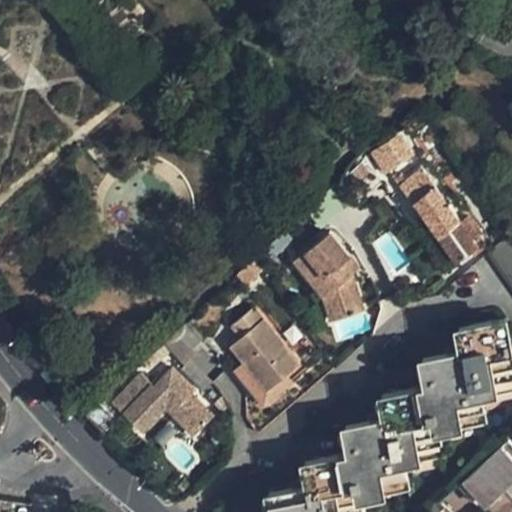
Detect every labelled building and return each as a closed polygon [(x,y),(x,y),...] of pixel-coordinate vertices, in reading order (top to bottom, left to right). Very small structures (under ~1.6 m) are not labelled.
[(401,129),(372,148),(387,171),(416,151),(401,129)] [(417,196),(439,182),(426,164),(401,180),(414,199),(417,196)] [(479,244),(439,182),(417,196),(457,257),(479,244)] [(329,188),(341,209),(349,201),(333,185),(329,188)] [(330,218),(341,209),(329,188),(315,201),(330,218)] [(457,257),(417,196),(414,199),(400,208),(440,269),(457,257)] [(511,284),(511,238),(508,232),(487,250),(511,284)] [(352,276),(350,273),(342,264),(349,258),(329,233),(295,261),(325,297),(334,319),(366,307),(352,276)] [(275,239),(265,249),(273,258),(284,248),(275,239)] [(342,264),(350,273),(357,267),(349,258),(342,264)] [(299,362),(254,305),(230,323),(239,334),(229,342),(265,388),(299,362)] [(440,452),(436,428),(482,418),(478,394),(511,386),(511,375),(503,319),(501,319),(458,327),(462,349),(422,357),(427,387),(381,395),(384,417),(344,425),(349,453),(334,456),(303,460),(308,483),(267,491),(269,506),(240,511),(239,511),(359,511),(356,495),(404,486),(401,459),(440,452)] [(190,352),(205,337),(189,321),(166,343),(206,384),(214,377),(190,352)] [(214,418),(191,397),(196,391),(174,370),(155,389),(141,374),(113,402),(143,431),(165,409),(194,437),(214,418)] [(486,502),(511,475),(511,459),(500,447),(465,481),(486,502)] [(55,511),(56,503),(0,497),(0,511),(55,511)]
